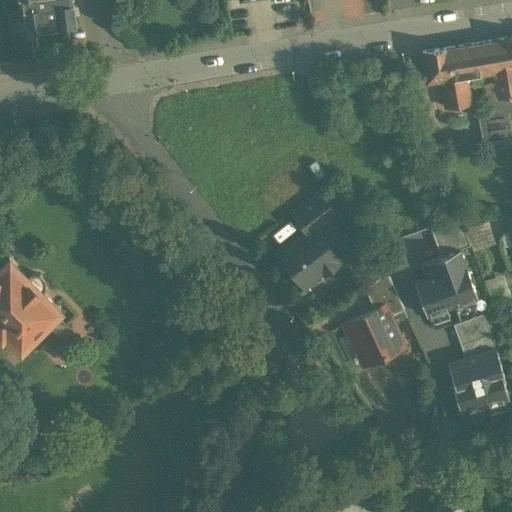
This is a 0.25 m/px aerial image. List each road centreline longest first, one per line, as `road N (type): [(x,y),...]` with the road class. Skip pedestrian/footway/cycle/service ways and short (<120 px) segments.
road 1 (residential): [(109,80),(151,153),(268,302),(276,325),(234,511)]
road 2 (residential): [(109,80),(511,14)]
road 3 (residential): [(511,424),(398,455),(281,511)]
